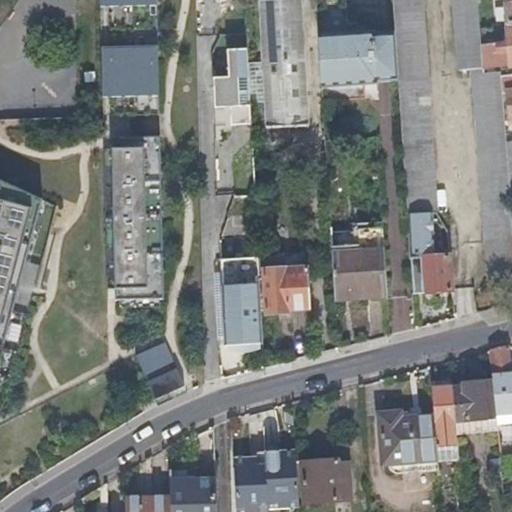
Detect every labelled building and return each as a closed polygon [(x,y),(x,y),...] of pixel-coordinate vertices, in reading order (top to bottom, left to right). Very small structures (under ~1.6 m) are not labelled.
[(264,62),(266,103),(267,127),(307,124),(299,0),(261,0),(260,0),(264,62)] [(391,0),(394,32),(397,76),(407,213),(436,210),(420,0),(391,0)] [(477,0),(453,0),(459,69),(472,68),(488,280),(511,278),(511,212),(511,196),(507,152),(506,140),(506,137),(502,88),(501,74),(500,70),(483,71),(482,67),(480,44),(479,26),(477,0)] [(345,1),(315,3),(317,34),(358,31),(357,21),(346,21),(345,1)] [(508,41),(498,42),(500,65),(510,64),(511,63),(511,25),(506,26),(508,41)] [(372,30),(369,31),(369,34),(372,81),(376,81),(376,78),(397,76),(394,32),(372,33),(372,30)] [(369,34),(369,31),(358,31),(317,34),(317,37),(320,84),(372,81),(369,34)] [(498,42),(480,44),(482,67),(500,65),(498,42)] [(158,45),(100,46),(101,97),(159,96),(158,45)] [(230,124),(251,123),(247,48),(227,49),(227,76),(212,77),(213,108),(229,106),(230,124)] [(250,104),(266,103),(264,62),(248,63),(250,104)] [(511,73),(501,74),(502,88),(508,88),(511,119),(511,118),(511,73)] [(164,294),(161,132),(112,132),(116,295),(164,294)] [(34,230),(43,195),(0,174),(0,363),(3,344),(34,230)] [(386,295),(383,247),(359,249),(357,231),(330,233),(334,293),(361,292),(362,297),(386,295)] [(306,249),(257,252),(257,254),(258,268),(263,268),(265,312),(278,311),(287,311),(287,309),(310,308),(306,249)] [(449,253),(410,256),(413,292),(452,289),(449,253)] [(224,342),(262,340),(258,268),(257,254),(220,256),(224,342)] [(172,352),(166,338),(133,354),(147,385),(153,398),(187,382),(178,364),(172,368),(166,355),(172,352)] [(511,380),(511,376),(508,344),(494,348),(497,372),(490,373),(491,378),(494,413),(511,410),(511,380)] [(497,372),(494,348),(488,349),(490,373),(497,372)] [(172,368),(178,364),(172,352),(166,355),(172,368)] [(451,386),(449,368),(429,370),(433,413),(434,428),(435,439),(456,437),(455,432),(454,420),(451,386)] [(495,416),(494,413),(491,378),(463,381),(464,386),(451,386),(454,420),(495,416)] [(437,460),(435,439),(434,428),(433,413),(400,416),(399,409),(380,410),(383,460),(397,459),(398,469),(437,466),(437,460)] [(511,422),(511,410),(494,413),(495,416),(495,424),(511,422)] [(495,424),(495,416),(454,420),(455,432),(496,428),(495,424)] [(458,459),(456,437),(435,439),(437,460),(458,459)] [(295,458),(295,448),(278,449),(279,459),(295,458)] [(268,508),(299,506),(295,458),(279,459),(278,449),(265,450),(265,462),(268,508)] [(265,462),(265,450),(257,450),(257,455),(257,462),(265,462)] [(233,467),(235,511),(268,511),(268,508),(265,462),(257,462),(257,455),(249,456),(247,456),(248,466),(233,467)] [(247,456),(232,457),(233,467),(248,466),(247,456)] [(339,472),(338,462),(338,456),(301,459),(304,500),(350,496),(349,471),(339,472)] [(348,461),(338,462),(339,472),(349,471),(348,461)] [(216,511),(215,476),(186,477),(186,468),(169,468),(169,493),(169,511),(216,511)] [(169,511),(169,493),(124,494),(124,511),(169,511)]
